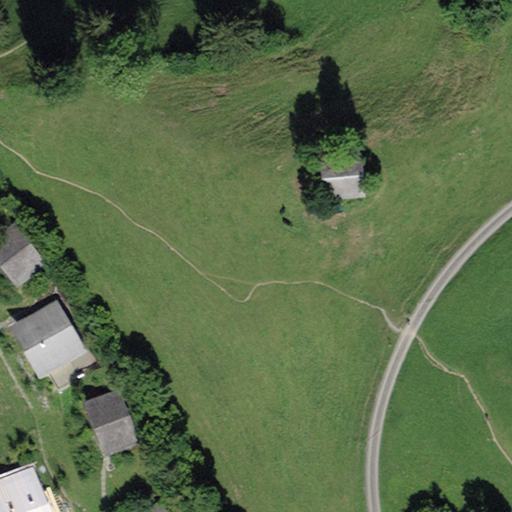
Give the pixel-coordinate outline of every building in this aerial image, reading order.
[(357,149),(326,151),(328,194),(360,192),(357,149)] [(16,231),(0,243),(0,253),(21,279),(42,263),(16,231)] [(57,310),(24,329),(47,368),(80,348),(57,310)] [(120,397),(95,406),(112,449),(137,439),(120,397)] [(0,496),(6,511),(31,511),(44,507),(31,476),(0,487),(0,496)]
